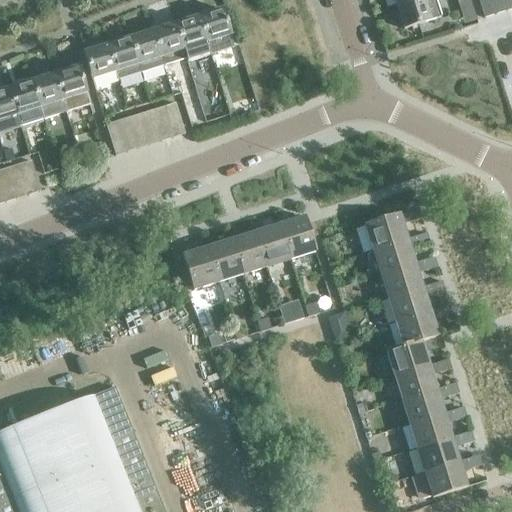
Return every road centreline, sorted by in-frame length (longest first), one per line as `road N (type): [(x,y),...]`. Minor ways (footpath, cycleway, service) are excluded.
road 1 (residential): [(0,244),(370,97)]
road 2 (unknown): [(0,400),(139,341),(177,342),(250,511)]
road 3 (residential): [(370,97),(506,168)]
